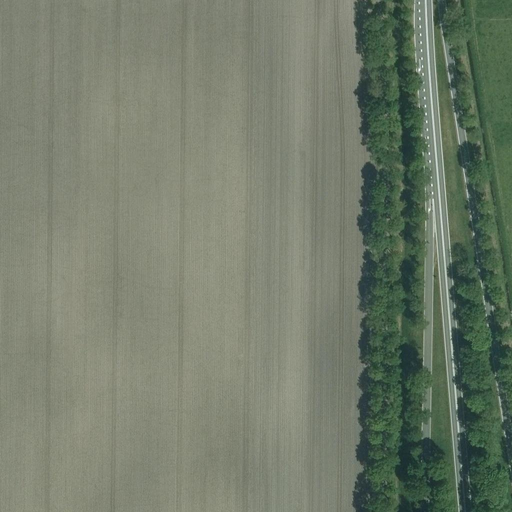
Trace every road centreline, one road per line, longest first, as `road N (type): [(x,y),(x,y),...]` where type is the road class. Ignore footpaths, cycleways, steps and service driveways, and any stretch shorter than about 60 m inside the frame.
road 1 (unclassified): [(380,511),(378,0)]
road 2 (trunk): [(511,452),(439,0)]
road 3 (trunk): [(464,511),(430,124)]
road 4 (trunk): [(430,124),(424,511)]
road 5 (trunk): [(430,124),(424,0)]
